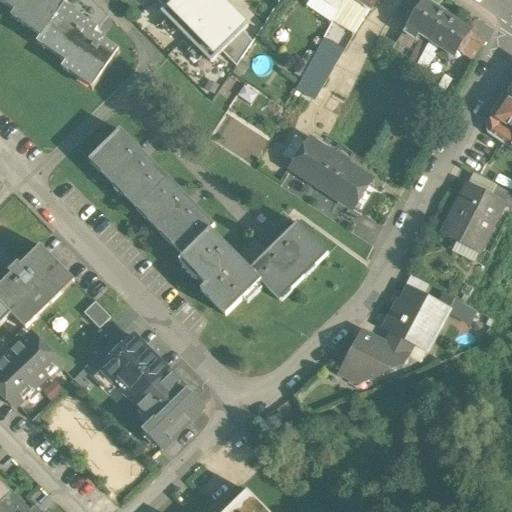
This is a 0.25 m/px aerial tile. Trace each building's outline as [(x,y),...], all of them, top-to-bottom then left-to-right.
[(0,0),(0,3),(14,13),(11,18),(40,39),(63,6),(67,0),(66,0),(0,0)] [(174,0),(155,0),(165,9),(174,0)] [(248,28),(219,0),(174,0),(165,9),(160,14),(211,64),(222,53),(242,33),(248,28)] [(357,0),(344,0),(332,22),(354,35),(368,10),(356,2),(357,0)] [(377,0),(357,0),(356,2),(368,10),(371,5),(373,6),(377,0)] [(446,16),(423,1),(405,28),(407,28),(403,33),(415,41),(419,36),(423,39),(419,44),(425,48),(446,16)] [(97,30),(63,6),(40,39),(36,45),(65,64),(62,69),(92,90),(119,51),(95,34),(97,30)] [(446,16),(425,48),(431,51),(434,46),(439,50),(436,55),(448,63),(451,58),(452,59),(470,32),(446,16)] [(391,18),(378,38),(388,45),(401,25),(391,18)] [(242,33),(222,53),(236,67),(252,43),(242,33)] [(344,52),(322,39),(295,90),(314,101),(344,52)] [(511,102),(511,103),(501,96),(490,114),(491,120),(485,122),(483,125),(486,135),(511,152),(511,102)] [(297,224),(249,272),(209,231),(213,227),(119,132),(89,162),(200,275),(197,278),(205,287),(199,293),(224,318),(259,283),(279,303),(328,256),(297,224)] [(296,139),(284,158),(295,165),(307,146),(296,139)] [(295,165),(291,170),(351,209),(370,180),(310,141),(307,146),(295,165)] [(490,199),(467,187),(455,210),(461,213),(448,238),(478,253),(502,206),(502,205),(490,199)] [(511,195),(496,187),(490,199),(502,205),(502,206),(511,210),(511,195)] [(18,263),(8,273),(11,276),(0,287),(0,304),(11,316),(25,330),(74,282),(40,248),(21,267),(18,263)] [(437,305),(408,290),(399,305),(397,303),(383,329),(391,333),(413,345),(426,352),(447,313),(448,311),(437,305)] [(464,306),(443,295),(437,305),(448,311),(447,313),(458,319),(464,306)] [(0,327),(11,316),(0,304),(0,327)] [(110,319),(95,304),(84,315),(99,330),(110,319)] [(384,346),(384,347),(405,359),(406,359),(413,345),(391,333),(384,346)] [(384,346),(362,335),(342,371),(344,377),(352,381),(357,379),(361,372),(370,377),(402,364),(405,359),(384,347),(384,346)] [(31,337),(0,366),(0,394),(14,409),(59,367),(31,337)] [(146,352),(133,339),(119,352),(101,370),(102,371),(115,384),(119,380),(129,391),(125,394),(135,405),(167,373),(146,352)] [(111,344),(86,369),(95,378),(102,371),(101,370),(119,352),(111,344)] [(157,357),(151,352),(146,352),(157,362),(157,357)] [(115,384),(102,371),(95,378),(108,392),(115,384)] [(186,392),(167,373),(135,405),(152,422),(168,407),(170,408),(186,392)] [(186,392),(170,408),(168,407),(152,422),(142,433),(161,452),(204,410),(186,392)] [(0,511),(34,511),(35,511),(34,511),(28,511),(0,482),(0,511)] [(265,511),(247,493),(227,511),(265,511)]
